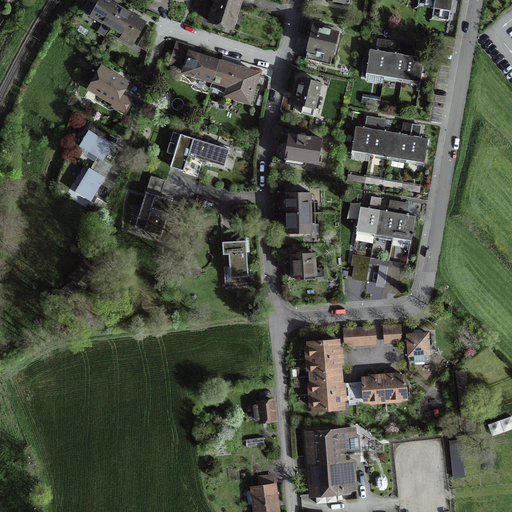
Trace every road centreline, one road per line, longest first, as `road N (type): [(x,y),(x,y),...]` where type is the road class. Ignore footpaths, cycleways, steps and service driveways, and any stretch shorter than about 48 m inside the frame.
road 1 (residential): [(477,0),(421,298),(404,310),(276,323)]
road 2 (residential): [(294,0),(264,163),(276,323)]
